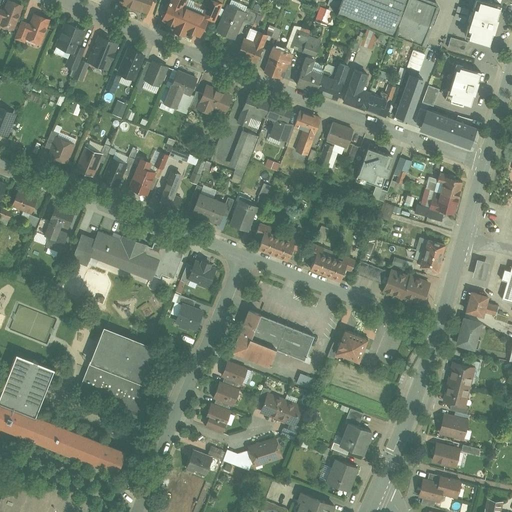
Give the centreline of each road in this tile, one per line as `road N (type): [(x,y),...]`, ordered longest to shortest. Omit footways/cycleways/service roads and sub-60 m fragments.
road 1 (residential): [(483,162),(60,0)]
road 2 (residential): [(243,255),(0,163)]
road 3 (residential): [(437,331),(243,255)]
road 4 (residential): [(243,255),(179,420)]
road 5 (tertiary): [(437,331),(376,490)]
